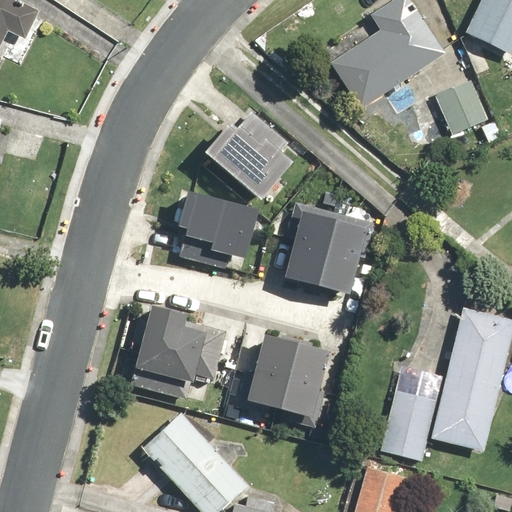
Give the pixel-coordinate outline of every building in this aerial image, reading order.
[(35,12),(8,0),(0,0),(0,36),(2,33),(20,42),(35,12)] [(372,32),(321,65),(353,113),(440,56),(403,0),(387,0),(362,17),(372,32)] [(508,58),(511,48),(511,0),(471,0),(456,34),(508,58)] [(466,84),(430,99),(445,136),(481,121),(466,84)] [(201,149),(256,196),(295,150),(240,103),(201,149)] [(252,206),(181,187),(168,237),(239,256),(252,206)] [(279,274),(345,291),(364,219),(298,202),(279,274)] [(147,300),(131,362),(212,383),(228,321),(147,300)] [(477,455),(508,322),(453,310),(432,403),(390,394),(376,455),(417,464),(421,442),(477,455)] [(260,330),(244,395),(309,412),(326,347),(260,330)] [(210,511),(239,487),(174,414),(135,449),(191,511),(210,511)] [(351,511),(391,511),(400,476),(362,467),(351,511)] [(510,511),(511,503),(511,495),(490,491),(486,509),(500,511),(510,511)]
